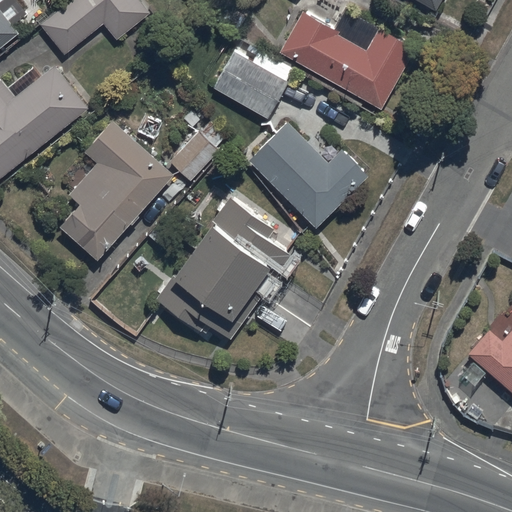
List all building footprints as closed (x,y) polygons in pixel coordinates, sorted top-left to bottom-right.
[(139,0),(70,0),(39,25),(64,57),(105,26),(116,41),(150,14),(139,0)] [(411,0),(437,15),(445,0),(411,0)] [(301,15),(279,55),(380,113),(417,48),(354,12),(339,37),(301,15)] [(0,50),(18,36),(0,13),(0,50)] [(235,53),(214,90),(268,121),(290,84),(235,53)] [(0,181),(90,109),(55,67),(42,78),(34,68),(8,88),(1,80),(0,81),(0,181)] [(210,122),(170,163),(191,183),(220,152),(217,149),(227,139),(210,122)] [(99,262),(173,177),(112,123),(85,153),(97,163),(67,197),(77,206),(59,227),(99,262)] [(287,125),(249,164),(316,231),(368,178),(341,151),(327,165),(287,125)] [(173,276),(155,301),(207,338),(214,329),(231,341),(242,326),(236,322),(272,271),(280,276),(293,257),(270,241),(276,233),(232,201),(177,279),(173,276)] [(467,354),(511,393),(511,329),(501,342),(488,331),(467,354)]
